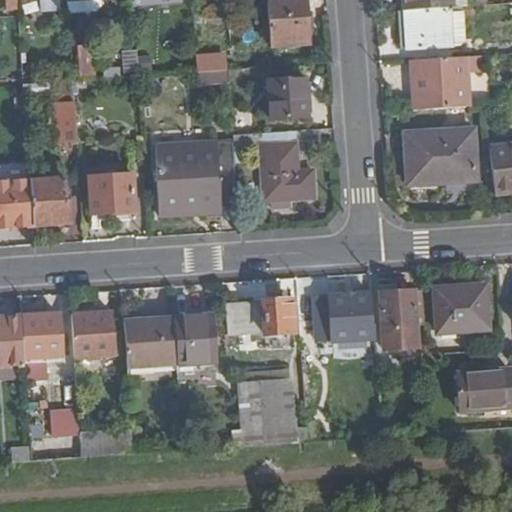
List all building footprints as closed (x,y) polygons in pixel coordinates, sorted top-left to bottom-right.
[(101,0),(88,0),(68,1),(69,15),(103,13),(101,0)] [(306,0),(290,0),(268,1),(271,46),(309,44),(306,0)] [(447,8),(450,8),(449,0),(404,0),(405,11),(447,8)] [(447,8),(405,11),(408,50),(456,47),(454,14),(465,13),(465,7),(450,8),(447,8)] [(401,50),(408,50),(405,11),(399,11),(401,50)] [(124,67),(124,53),(84,55),(85,70),(124,67)] [(198,71),(213,71),(212,54),(197,54),(198,71)] [(410,61),(413,110),(471,107),(467,57),(410,61)] [(227,87),(226,70),(213,71),(198,71),(199,88),(227,87)] [(282,75),(285,120),(309,119),(306,74),(282,75)] [(270,121),(285,120),(282,75),(267,76),(270,121)] [(58,81),(24,84),(24,96),(59,93),(58,81)] [(78,142),(75,92),(59,93),(60,103),(54,103),(56,143),(78,142)] [(476,179),(472,127),(406,131),(408,183),(476,179)] [(218,207),(234,207),(230,142),(151,147),(157,215),(217,213),(218,207)] [(271,210),(291,209),(290,200),(287,145),(258,147),(262,202),(270,202),(271,210)] [(295,145),(287,145),(290,200),(315,198),(313,172),(296,173),(295,145)] [(511,145),(489,148),(494,195),(511,193),(511,145)] [(135,218),(133,174),(90,177),(93,222),(135,218)] [(30,181),(33,225),(70,223),(67,178),(30,181)] [(0,227),(33,225),(30,181),(0,182),(0,227)] [(428,291),(432,355),(476,352),(472,288),(428,291)] [(422,291),(380,293),(383,328),(384,350),(418,348),(416,326),(424,326),(422,291)] [(361,348),(376,346),(374,327),(371,327),(368,295),(315,299),(318,332),(346,331),(346,342),(359,342),(361,348)] [(285,308),(285,301),(228,304),(230,338),(295,335),(293,308),(285,308)] [(71,315),(74,359),(113,357),(111,313),(71,315)] [(175,316),(178,365),(217,363),(214,313),(175,316)] [(23,358),(44,357),(62,356),(59,315),(21,318),(23,358)] [(124,320),(126,367),(178,365),(175,316),(124,320)] [(0,365),(24,365),(23,358),(21,318),(0,319),(0,365)] [(24,365),(25,379),(45,378),(44,357),(23,358),(24,365)] [(503,408),(500,372),(457,374),(459,411),(503,408)] [(233,433),(234,450),(294,445),(293,433),(289,382),(240,385),(242,432),(233,433)] [(49,409),(50,438),(77,437),(76,408),(49,409)] [(78,435),(80,455),(99,453),(97,432),(78,435)] [(293,433),(294,445),(308,444),(307,432),(293,433)] [(26,445),(9,448),(12,463),(28,461),(26,445)]
